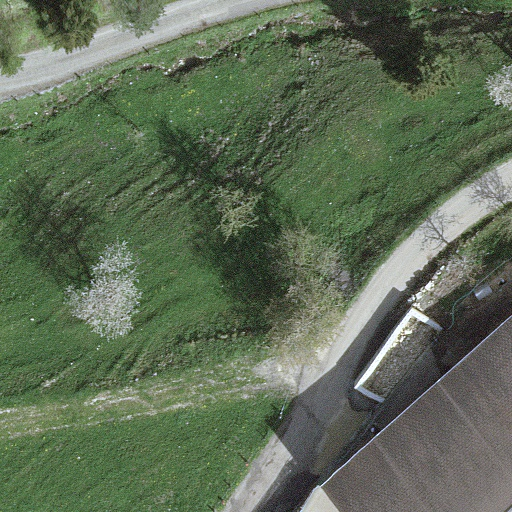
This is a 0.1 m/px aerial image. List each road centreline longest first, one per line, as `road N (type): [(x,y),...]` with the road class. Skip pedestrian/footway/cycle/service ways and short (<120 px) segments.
road 1 (track): [(0,421),(118,411),(333,367)]
road 2 (unclassified): [(0,74),(239,0)]
